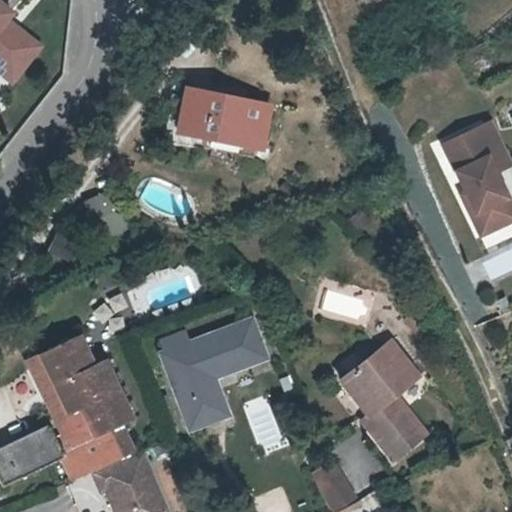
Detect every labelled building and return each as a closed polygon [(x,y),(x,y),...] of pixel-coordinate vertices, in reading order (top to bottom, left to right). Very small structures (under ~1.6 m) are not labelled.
[(0,68),(14,80),(43,53),(9,28),(14,21),(0,9),(0,68)] [(485,40),(466,47),(473,64),(492,57),(485,40)] [(14,80),(20,84),(43,54),(43,53),(14,80)] [(14,80),(0,68),(0,78),(8,85),(14,80)] [(14,80),(8,85),(15,90),(20,84),(14,80)] [(174,122),(192,128),(190,134),(247,156),(261,116),(187,88),(174,122)] [(511,161),(494,121),(444,144),(465,192),(460,194),(470,215),(481,210),(490,232),(511,221),(511,211),(496,173),(511,165),(511,161)] [(104,239),(126,226),(103,190),(81,203),(104,239)] [(481,210),(470,215),(479,236),(490,232),(481,210)] [(378,424),(372,429),(393,457),(399,451),(427,431),(396,391),(428,367),(419,355),(415,358),(397,335),(400,333),(385,315),(366,329),(381,347),(342,377),(370,413),(378,424)] [(170,358),(165,360),(192,433),(224,421),(211,385),(219,383),(258,368),(255,361),(270,355),(259,325),(194,349),(170,358)] [(96,364),(101,362),(88,334),(82,336),(96,364)] [(92,470),(137,450),(126,424),(136,420),(109,359),(101,362),(96,364),(82,336),(33,358),(47,389),(54,385),(73,429),(66,432),(54,436),(50,427),(0,448),(0,482),(64,455),(74,478),(92,470)] [(190,340),(167,349),(170,358),(194,349),(190,340)] [(270,355),(255,361),(258,368),(273,362),(270,355)] [(219,383),(211,385),(224,421),(233,418),(219,383)] [(54,385),(47,389),(66,432),(73,429),(54,385)] [(378,424),(370,413),(363,417),(372,429),(378,424)] [(168,511),(141,449),(137,450),(92,470),(101,490),(106,488),(116,511),(124,511),(126,511),(125,511),(168,511)] [(333,459),(312,471),(335,507),(355,494),(333,459)]
